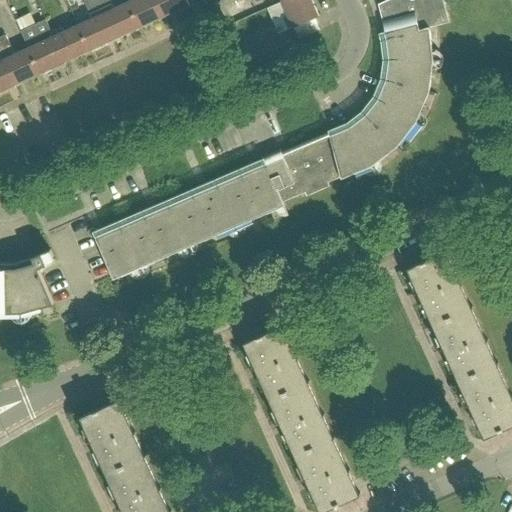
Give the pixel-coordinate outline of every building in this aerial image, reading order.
[(90,50),(115,39),(96,0),(83,0),(90,13),(89,13),(92,18),(78,24),(90,50)] [(411,0),(387,0),(378,5),(387,39),(390,59),(387,80),(379,99),(366,115),(350,128),(331,136),(330,136),(284,156),(281,149),(263,156),(266,164),(96,237),(111,273),(114,279),(285,205),(283,202),(305,192),(307,196),(330,186),(328,182),(341,177),(341,179),(342,178),(372,166),(397,147),(417,121),(429,92),(434,60),(429,28),(429,27),(439,25),(449,22),(446,10),(443,0),(411,0)] [(139,27),(128,1),(114,8),(112,3),(110,0),(96,0),(115,39),(139,27)] [(156,0),(130,0),(128,1),(139,27),(164,16),(156,0)] [(156,0),(164,16),(189,4),(187,0),(156,0)] [(284,0),(282,1),(288,15),(283,17),(288,29),(319,16),(312,0),(284,0)] [(222,12),(212,17),(218,30),(228,25),(222,12)] [(232,27),(251,22),(249,12),(229,17),(232,27)] [(28,47),(40,73),(65,61),(51,31),(46,20),(21,32),(28,47)] [(65,61),(90,50),(78,24),(64,31),(62,26),(51,31),(65,61)] [(40,73),(28,47),(15,53),(6,34),(0,36),(0,50),(16,84),(40,73)] [(0,50),(0,91),(16,84),(0,50)] [(432,324),(472,306),(446,249),(407,267),(407,268),(418,292),(422,302),(432,324)] [(43,253),(33,258),(14,263),(0,262),(0,312),(22,313),(54,304),(39,268),(55,261),(51,250),(43,253)] [(458,380),(497,362),(472,306),(432,324),(443,349),(448,358),(458,380)] [(269,398),(309,380),(283,323),(243,341),(244,343),(255,367),(259,376),(269,398)] [(511,393),(497,362),(458,380),(459,382),(473,414),(484,437),(511,423),(511,393)] [(295,454),(334,436),(309,380),(269,398),(280,421),(285,432),(295,454)] [(106,472),(145,454),(119,397),(80,415),(91,441),(95,450),(106,472)] [(334,436),(295,454),(305,478),(310,488),(321,511),(360,493),(355,481),(334,436)] [(123,511),(166,511),(171,510),(145,454),(106,472),(112,487),(120,504),(123,511)]
